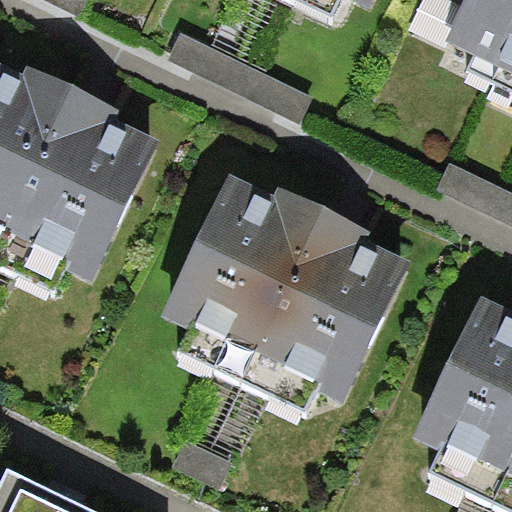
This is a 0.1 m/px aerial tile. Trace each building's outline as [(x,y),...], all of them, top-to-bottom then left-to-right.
[(94,2),(88,0),(39,0),(38,3),(84,24),(94,2)] [(382,0),(267,0),(285,9),(289,0),(321,0),(370,24),(382,0)] [(479,14),(460,57),(511,80),(511,0),(459,0),(457,5),(479,14)] [(310,106),(185,47),(173,70),(299,130),(310,106)] [(0,75),(0,244),(107,296),(174,159),(0,75)] [(511,202),(454,176),(444,198),(511,229),(511,202)] [(351,412),(420,275),(239,186),(171,323),(351,412)] [(511,324),(494,316),(430,449),(511,487),(511,324)] [(235,474),(190,454),(179,478),(225,498),(235,474)] [(107,511),(5,463),(0,472),(0,511),(107,511)]
